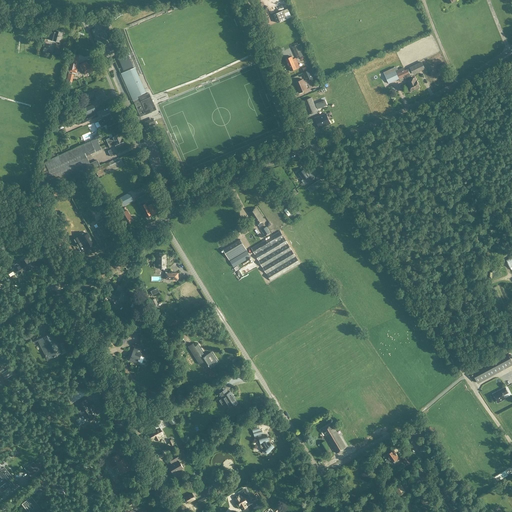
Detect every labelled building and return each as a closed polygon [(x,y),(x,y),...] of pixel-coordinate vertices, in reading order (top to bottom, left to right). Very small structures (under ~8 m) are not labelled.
[(277,23),(286,19),(283,11),(274,14),(277,23)] [(56,32),(50,30),(48,39),(53,40),(53,38),(61,40),(63,32),(56,31),(56,32)] [(303,56),(298,43),(295,44),(295,46),(293,47),(297,58),(303,56)] [(64,56),(66,47),(61,45),(60,50),(55,49),(54,54),(64,56)] [(119,59),(123,69),(132,66),(128,55),(127,56),(128,56),(119,59)] [(292,56),(285,59),(290,71),(300,67),(296,58),(293,59),(292,56)] [(93,70),(90,64),(87,65),(86,62),(78,65),(82,73),(84,72),(85,74),(93,70)] [(422,62),(410,68),(413,74),(425,69),(422,62)] [(396,71),(395,71),(399,79),(404,76),(410,74),(408,69),(407,70),(405,67),(398,70),(396,71)] [(146,92),(135,68),(121,73),(133,100),(137,99),(137,98),(138,101),(134,103),(140,117),(156,110),(149,93),(144,95),(143,93),(146,92)] [(394,68),(384,72),(385,75),(389,84),(399,79),(395,71),(394,68)] [(310,82),(314,80),(313,78),(309,70),(303,73),(306,81),(309,79),(310,82)] [(410,74),(404,76),(407,81),(409,87),(407,88),(409,92),(411,91),(420,87),(415,77),(412,78),(410,74)] [(307,89),(303,79),(295,83),(299,93),(307,89)] [(95,93),(94,91),(88,94),(90,98),(96,96),(97,99),(105,96),(103,91),(101,92),(100,91),(95,93)] [(312,97),(303,101),(308,115),(317,111),(312,97)] [(318,109),(327,105),(325,100),(316,104),(318,109)] [(95,110),(93,105),(83,109),(85,114),(95,110)] [(82,123),(98,116),(96,111),(79,118),(82,123)] [(107,126),(114,124),(109,113),(103,116),(104,119),(98,121),(100,127),(106,124),(107,126)] [(326,113),(315,118),(319,128),(330,123),(326,113)] [(121,138),(119,134),(113,137),(111,134),(108,135),(110,138),(106,140),(110,147),(115,145),(116,148),(124,144),(122,138),(121,138)] [(50,188),(92,169),(86,156),(101,149),(97,140),(45,163),(43,172),(44,174),(43,175),(41,186),(42,189),(49,186),(50,188)] [(98,177),(124,165),(120,157),(95,168),(98,177)] [(310,181),(315,177),(311,172),(308,174),(307,172),(306,173),(304,169),(299,173),(304,180),(308,177),(310,181)] [(311,193),(321,186),(317,181),(308,188),(311,193)] [(122,201),(125,199),(127,203),(133,200),(129,193),(120,197),(122,201)] [(150,215),(157,212),(148,193),(137,198),(141,205),(147,217),(147,218),(151,216),(150,215)] [(292,214),(296,210),(291,205),(286,209),(287,209),(288,209),(292,214)] [(262,222),(264,220),(256,208),(249,212),(257,225),(258,225),(259,227),(264,224),(262,222)] [(125,225),(133,220),(127,211),(120,215),(122,218),(122,219),(123,220),(124,221),(123,222),(123,221),(123,222),(125,225)] [(108,235),(112,232),(109,228),(105,230),(100,221),(96,224),(98,227),(95,229),(96,230),(95,231),(97,233),(101,239),(108,235)] [(265,236),(270,232),(266,227),(261,230),(265,236)] [(300,264),(281,231),(251,248),(271,281),(300,264)] [(77,237),(74,239),(78,246),(81,244),(84,242),(87,247),(94,244),(88,233),(81,237),(81,236),(78,238),(77,237)] [(230,260),(247,250),(241,239),(223,250),(230,260)] [(157,254),(157,262),(156,262),(155,263),(154,264),(154,265),(154,266),(154,267),(155,268),(156,268),(157,268),(163,268),(166,273),(167,273),(165,268),(166,268),(166,255),(157,254)] [(247,259),(244,254),(231,261),(233,265),(247,259)] [(29,257),(21,261),(21,262),(22,263),(21,264),(20,263),(16,266),(16,267),(15,268),(16,269),(14,271),(16,274),(18,272),(19,274),(29,268),(29,269),(33,266),(31,264),(33,263),(29,257)] [(110,296),(112,297),(111,301),(119,305),(121,300),(127,303),(131,292),(124,289),(124,290),(120,289),(121,287),(115,284),(110,296)] [(43,338),(39,340),(41,343),(40,344),(46,356),(50,353),(52,357),(54,356),(54,357),(56,356),(55,356),(57,355),(55,351),(61,348),(53,333),(47,336),(49,340),(45,342),(43,338)] [(211,352),(205,356),(203,354),(198,345),(195,347),(193,343),(188,346),(200,364),(206,361),(210,368),(218,363),(211,352)] [(137,363),(141,353),(147,355),(149,350),(136,345),(130,360),(137,363)] [(472,372),(477,383),(485,379),(485,378),(511,363),(511,361),(507,353),(490,363),(472,372)] [(9,369),(2,374),(6,379),(13,374),(9,369)] [(156,402),(162,399),(156,387),(150,390),(156,402)] [(508,393),(506,389),(505,388),(493,394),(498,403),(505,398),(504,395),(508,393)] [(230,392),(228,393),(225,389),(219,394),(221,398),(222,397),(229,409),(238,404),(230,392)] [(99,413),(93,403),(90,405),(87,399),(78,404),(81,410),(83,409),(85,414),(85,415),(88,420),(89,420),(91,420),(93,419),(94,418),(94,416),(99,413)] [(382,408),(375,413),(382,425),(389,420),(382,408)] [(354,416),(360,424),(368,419),(363,411),(354,416)] [(171,425),(176,422),(171,414),(166,417),(171,425)] [(157,430),(150,434),(151,436),(150,436),(151,438),(152,438),(153,440),(155,439),(156,441),(161,438),(159,436),(163,434),(157,424),(160,423),(156,416),(151,419),(157,430)] [(346,421),(351,429),(360,424),(354,416),(346,421)] [(337,453),(346,447),(332,424),(322,430),(337,453)] [(344,438),(347,445),(371,436),(367,427),(364,428),(364,427),(355,431),(355,430),(345,434),(346,438),(344,438)] [(260,445),(260,446),(261,447),(262,448),(262,449),(264,449),(268,453),(274,447),(270,443),(269,441),(267,435),(259,438),(261,444),(260,445)] [(320,444),(326,454),(331,451),(325,441),(320,444)] [(400,460),(393,450),(386,455),(387,456),(387,457),(388,459),(389,458),(391,462),(393,461),(395,464),(400,460)] [(117,454),(109,459),(107,460),(111,467),(113,468),(115,467),(115,465),(117,465),(121,473),(122,473),(122,474),(123,474),(124,475),(126,474),(128,473),(128,472),(128,471),(127,470),(130,468),(124,458),(121,460),(117,454)] [(169,467),(173,474),(175,473),(176,475),(182,471),(181,469),(183,468),(179,461),(177,462),(176,461),(179,459),(176,454),(168,459),(171,463),(172,465),(169,467)] [(411,462),(404,454),(401,456),(407,464),(411,462)] [(30,464),(24,468),(31,476),(36,472),(32,467),(36,464),(33,462),(30,464)] [(0,464),(0,475),(5,483),(0,487),(0,493),(9,487),(10,489),(15,485),(10,480),(13,478),(4,467),(2,469),(0,467),(0,466),(1,466),(0,464)] [(421,470),(414,474),(416,477),(417,479),(421,477),(423,481),(426,478),(421,470)] [(364,471),(361,478),(368,482),(371,475),(364,471)] [(39,486),(47,479),(43,475),(36,482),(39,486)] [(400,495),(406,492),(400,484),(395,487),(400,495)] [(450,492),(449,493),(448,494),(445,491),(447,490),(444,486),(440,490),(447,500),(452,496),(450,492)] [(238,495),(234,497),(239,506),(240,506),(241,509),(247,506),(248,505),(248,506),(251,503),(247,494),(246,495),(245,493),(244,491),(243,490),(245,489),(244,489),(238,492),(239,495),(238,495)] [(195,499),(192,493),(183,498),(187,504),(195,499)] [(425,506),(433,501),(429,495),(421,500),(425,506)] [(38,511),(40,509),(38,507),(39,506),(34,500),(33,501),(31,497),(22,504),(25,508),(27,507),(30,511),(28,511),(38,511)] [(255,510),(263,506),(259,499),(251,504),(255,510)]
